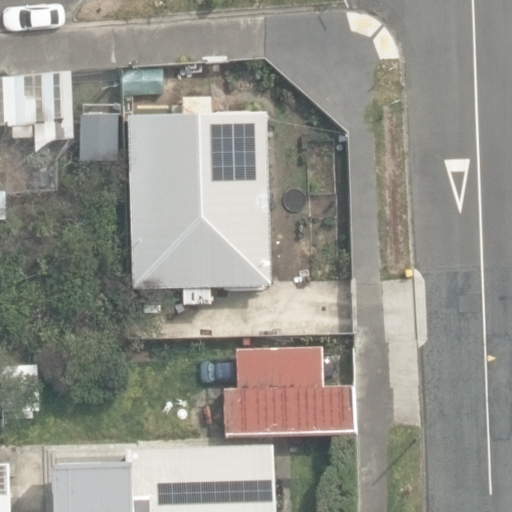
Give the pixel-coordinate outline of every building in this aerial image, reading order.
[(0,118),(22,118),(22,138),(63,138),(61,60),(0,60),(0,118)] [(211,113),(211,98),(183,99),(184,115),(127,117),(132,255),(106,256),(107,284),(130,283),(130,290),(183,288),(184,304),(210,303),(210,287),(271,285),(265,111),(211,113)] [(326,113),(276,114),(277,208),(327,207),(326,113)] [(57,284),(103,282),(101,245),(55,247),(57,284)] [(138,293),(139,333),(169,332),(169,292),(138,293)] [(226,389),(228,437),(356,433),(354,384),(326,385),(324,344),(238,348),(240,388),(226,389)] [(276,511),(275,445),(122,448),(122,511),(276,511)]
